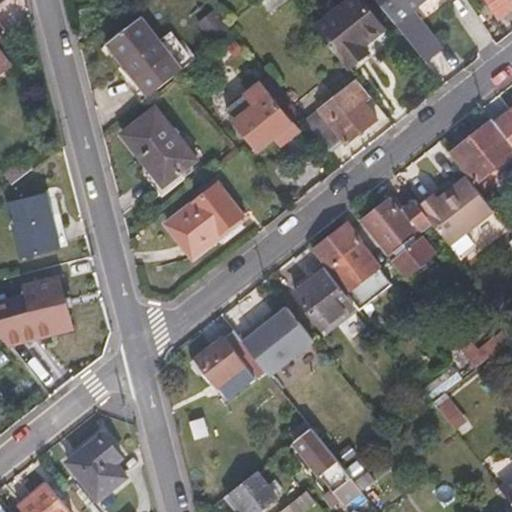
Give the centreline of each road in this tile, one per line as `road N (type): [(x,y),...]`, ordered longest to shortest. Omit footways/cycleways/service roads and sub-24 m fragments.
road 1 (residential): [(138,351),(511,58)]
road 2 (residential): [(46,0),(138,351)]
road 3 (residential): [(0,466),(138,351)]
road 4 (residential): [(138,351),(177,511)]
